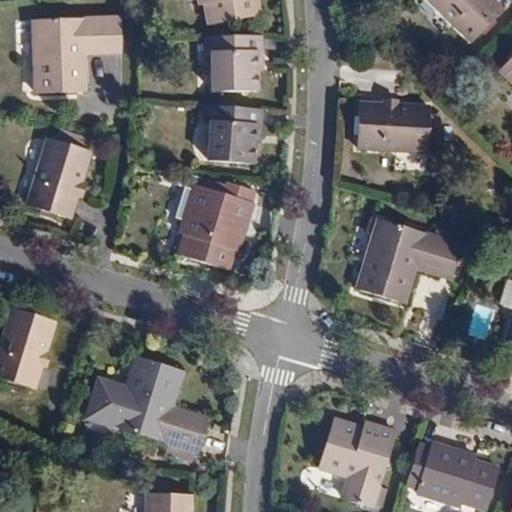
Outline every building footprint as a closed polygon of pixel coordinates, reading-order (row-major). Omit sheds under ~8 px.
[(205,0),(207,1),(210,22),(259,14),(257,0),(205,0)] [(504,10),(494,0),(431,0),(473,41),(504,10)] [(85,90),(84,52),(84,44),(123,42),(122,15),(40,18),(40,34),(35,34),(37,92),(85,90)] [(261,38),(207,39),(206,51),(213,51),(213,90),(257,90),(258,68),(258,50),(261,50),(261,38)] [(84,44),(84,52),(123,51),(123,42),(84,44)] [(511,56),(501,68),(511,79),(511,56)] [(431,106),(401,105),(382,104),(360,102),(357,148),(429,151),(431,106)] [(262,113),(205,108),(204,120),(213,121),(210,159),(253,163),(255,142),(256,124),(261,125),(262,113)] [(71,217),(77,197),(83,179),(91,150),(48,137),(28,204),(71,217)] [(83,179),(77,197),(82,199),(88,181),(83,179)] [(253,202),(197,185),(193,195),(195,202),(191,215),(186,218),(183,228),(186,234),(180,254),(228,269),(234,250),(238,251),(253,202)] [(378,218),(373,234),(378,235),(383,220),(378,218)] [(405,304),(415,268),(418,260),(455,271),(463,244),(383,220),(378,235),(373,234),(357,288),(405,304)] [(453,279),(455,271),(418,260),(415,268),(453,279)] [(41,366),(47,348),(55,320),(13,307),(0,348),(0,376),(35,387),(41,366)] [(511,351),(511,321),(503,349),(511,351)] [(53,350),(47,348),(41,366),(47,368),(53,350)] [(137,355),(119,410),(125,412),(120,427),(170,443),(167,452),(182,457),(185,448),(197,452),(199,452),(208,425),(170,413),(173,405),(183,370),(137,355)] [(210,417),(173,405),(170,413),(208,425),(210,417)] [(115,425),(120,427),(125,412),(119,410),(115,425)] [(375,432),(363,429),(333,419),(318,466),(351,477),(345,499),(372,507),(396,432),(377,426),(375,432)] [(375,432),(377,426),(366,422),(363,429),(375,432)] [(421,475),(417,487),(416,491),(461,505),(463,501),(487,508),(500,468),(475,460),(476,456),(431,443),(430,447),(417,443),(408,472),(421,475)] [(194,461),(197,452),(185,448),(182,457),(194,461)] [(405,483),(417,487),(421,475),(408,472),(405,483)] [(191,511),(192,493),(148,491),(147,511),(191,511)]
